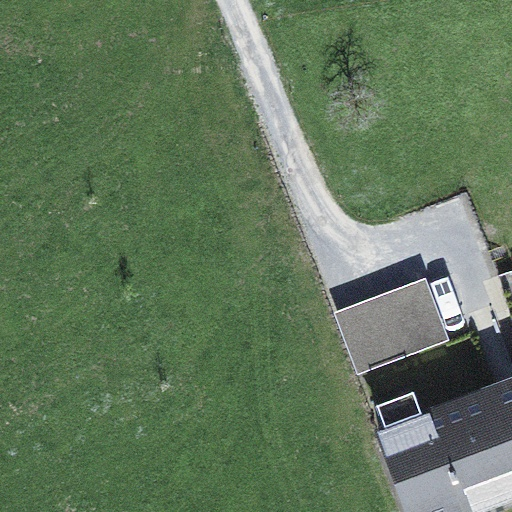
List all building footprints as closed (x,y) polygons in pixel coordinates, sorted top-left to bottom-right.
[(511,277),(503,281),(511,311),(511,277)] [(367,308),(387,361),(442,340),(422,287),(367,308)] [(342,317),(362,370),(387,361),(367,308),(342,317)] [(484,511),(511,502),(511,389),(424,423),(386,437),(381,438),(408,511),(484,511)] [(386,437),(424,423),(414,397),(376,411),(386,437)]
